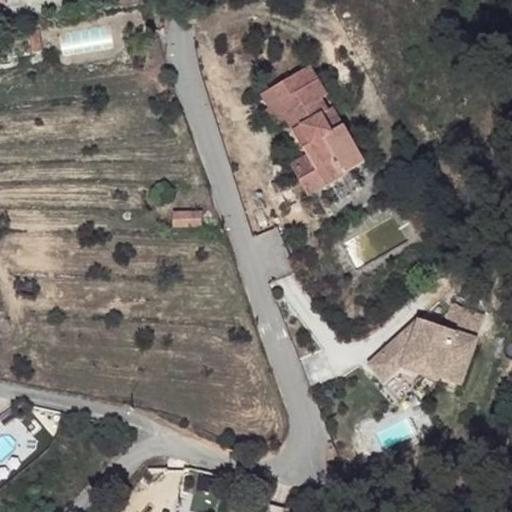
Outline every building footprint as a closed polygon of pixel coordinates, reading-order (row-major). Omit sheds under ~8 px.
[(24,29),(15,31),(18,52),(27,50),(24,29)] [(273,106),(282,122),(286,120),(297,138),(308,136),(313,144),(303,149),(307,155),(310,161),(295,170),(310,195),(329,184),(325,178),(343,168),(347,174),(368,163),(311,67),(262,95),(269,107),(273,106)] [(273,106),(269,107),(265,110),(274,126),(282,122),(273,106)] [(308,136),(297,138),(303,149),(313,144),(308,136)] [(310,161),(307,155),(291,163),(295,170),(310,161)] [(325,178),(329,184),(347,174),(343,168),(325,178)] [(201,213),(175,214),(175,227),(202,226),(201,213)] [(419,315),(384,348),(399,365),(415,350),(443,359),(439,373),(462,380),(477,335),(419,315)] [(399,365),(384,348),(370,362),(385,379),(399,365)] [(415,350),(399,365),(437,378),(439,373),(443,359),(415,350)]
